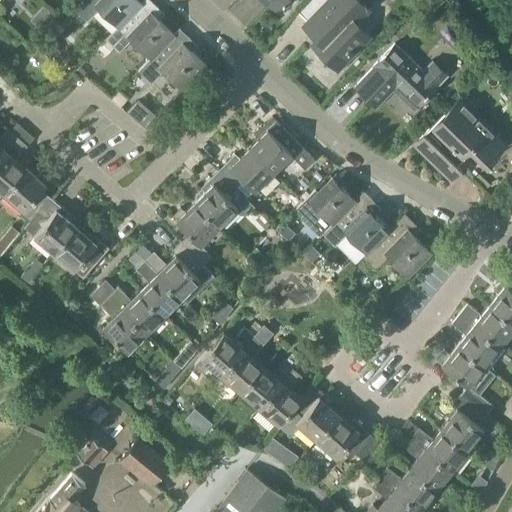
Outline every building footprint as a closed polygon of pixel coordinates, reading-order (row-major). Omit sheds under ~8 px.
[(98,7),(117,25),(118,26),(130,14),(141,2),(141,1),(140,0),(79,0),(73,7),(86,19),(98,7)] [(131,38),(150,56),(150,57),(163,44),(174,33),(173,32),(153,12),(158,6),(151,0),(141,0),(141,1),(141,2),(130,14),(118,26),(117,25),(106,38),(119,50),(131,38)] [(267,0),(280,12),(291,0),(290,0),(267,0)] [(361,0),(325,0),(303,24),(304,24),(306,22),(314,30),(312,32),(317,37),(312,43),(333,64),(347,49),(352,53),(370,34),(356,20),(368,7),(361,0)] [(428,0),(425,0),(420,5),(431,17),(438,10),(428,0)] [(183,88),(203,68),(207,64),(185,43),(191,37),(179,26),(173,32),(174,33),(163,44),(150,57),(150,56),(138,69),(151,81),(163,69),(183,88)] [(374,65),(354,85),(368,98),(388,78),(395,85),(397,83),(403,89),(401,91),(416,106),(448,73),(432,58),(422,69),(395,43),(373,64),(374,65)] [(505,141),(484,121),(459,97),(414,143),(452,179),(462,169),(453,160),(470,143),(493,154),(505,141)] [(258,135),(248,146),(273,170),(290,153),(304,167),(314,156),(272,114),(255,131),(258,135)] [(0,157),(18,136),(9,127),(0,137),(0,157)] [(18,136),(0,157),(0,188),(4,192),(26,165),(17,157),(28,144),(18,136)] [(217,169),(245,197),(255,188),(273,170),(248,146),(239,155),(235,151),(217,169)] [(30,220),(51,196),(42,188),(50,178),(40,170),(37,174),(26,165),(4,192),(23,209),(20,212),(30,220)] [(194,200),(218,224),(234,208),(240,213),(248,213),(255,206),(245,197),(217,169),(200,186),(204,189),(194,200)] [(322,232),(331,222),(332,223),(346,210),(357,199),(355,198),(333,176),(309,199),(306,196),(294,209),(307,222),(320,234),(322,232)] [(347,233),(366,251),(367,252),(378,241),(390,228),(390,227),(369,207),(375,201),(363,190),(355,198),(357,199),(346,210),(332,223),(331,222),(322,232),(335,245),(347,233)] [(51,196),(30,220),(25,226),(34,234),(54,251),(76,224),(66,216),(69,212),(51,196)] [(181,240),(203,262),(208,258),(212,253),(200,242),(218,224),(194,200),(184,209),(181,205),(172,214),(189,232),(181,240)] [(388,255),(408,274),(431,250),(410,229),(416,223),(405,212),(390,227),(390,228),(378,241),(367,252),(366,251),(363,254),(376,267),(388,255)] [(76,224),(54,251),(74,268),(83,276),(88,270),(109,246),(90,230),(87,234),(76,224)] [(203,262),(181,240),(172,249),(176,252),(166,262),(154,249),(145,258),(182,295),(200,276),(195,271),(203,262)] [(182,295),(145,258),(136,267),(149,280),(140,289),(164,313),(182,295)] [(487,302),(511,321),(511,271),(508,268),(492,288),(496,291),(487,302)] [(25,269),(21,274),(29,281),(33,275),(25,269)] [(109,295),(146,331),(164,313),(140,289),(131,298),(119,285),(109,295)] [(146,331),(109,295),(101,303),(113,315),(103,325),(128,350),(146,331)] [(511,327),(511,321),(487,302),(480,312),(466,301),(458,311),(499,343),(511,327)] [(464,332),(456,342),(488,367),(504,347),(499,343),(458,311),(451,321),(464,332)] [(254,333),(245,325),(234,338),(223,329),(194,364),(214,380),(220,373),(221,373),(254,333)] [(240,389),(262,363),(253,355),(264,341),(254,333),(221,373),(240,389)] [(444,349),(436,359),(467,383),(459,393),(485,413),(493,403),(479,393),(495,372),(488,367),(456,342),(448,352),(444,349)] [(262,363),(240,389),(259,406),(292,366),(283,358),(272,371),(262,363)] [(292,366),(259,406),(279,423),(292,408),(302,397),(301,396),(291,387),(302,374),(292,366)] [(279,423),(279,424),(288,431),(293,431),(299,424),(316,438),(338,411),(328,402),(332,398),(313,382),(302,397),(292,408),(279,423)] [(440,426),(467,447),(483,427),(477,422),(485,413),(459,393),(444,412),(448,415),(440,426)] [(169,394),(163,400),(168,404),(174,398),(169,394)] [(339,412),(316,438),(337,455),(341,450),(351,458),(371,433),(353,417),(349,421),(339,412)] [(467,447),(440,426),(432,436),(418,425),(410,435),(451,468),(467,447)] [(92,465),(108,449),(91,434),(76,450),(92,465)] [(170,462),(138,435),(120,457),(152,483),(170,462)] [(283,442),(272,435),(263,447),(273,454),(283,442)] [(451,468),(410,435),(402,445),(416,456),(408,466),(435,487),(451,468)] [(435,487),(408,466),(400,475),(387,465),(379,474),(420,507),(435,487)] [(213,511),(273,511),(286,496),(247,467),(213,511)] [(49,500),(39,511),(83,511),(77,507),(80,504),(72,498),(84,483),(72,473),(49,500)] [(415,511),(420,507),(379,474),(371,484),(385,495),(376,506),(372,502),(364,511),(415,511)]
